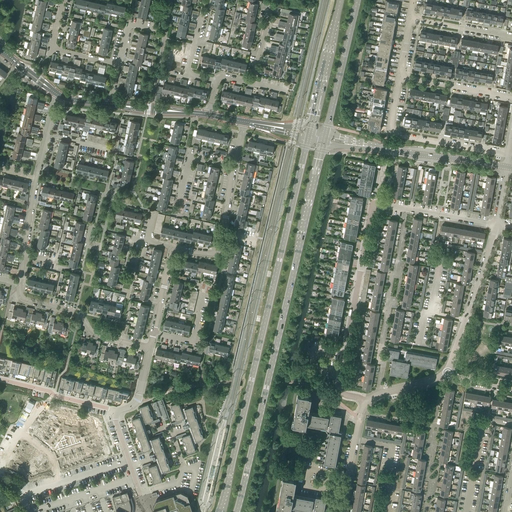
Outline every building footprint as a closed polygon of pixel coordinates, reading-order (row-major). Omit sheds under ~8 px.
[(87,9),(89,1),(85,0),(82,0),(80,7),(87,9)] [(224,2),(216,0),(214,7),(217,7),(222,8),(224,2)] [(249,8),(257,10),(258,4),(256,3),(257,0),(248,0),(249,2),(250,2),(249,8)] [(93,10),(95,2),(89,1),(87,9),(93,10)] [(99,12),(101,4),(95,2),(93,10),(99,12)] [(112,13),(114,4),(107,3),(107,5),(106,11),(112,13)] [(148,12),(149,6),(136,3),(135,5),(140,7),(140,10),(148,12)] [(107,5),(101,4),(99,12),(105,13),(106,11),(107,5)] [(118,14),(120,6),(114,4),(112,13),(118,14)] [(192,10),(192,7),(182,4),(184,5),(182,11),(198,15),(199,11),(192,10)] [(437,14),(438,6),(432,4),(430,13),(437,14)] [(45,10),(46,7),(38,5),(36,12),(52,15),(53,12),(45,10)] [(126,7),(120,6),(118,14),(124,15),(126,7)] [(217,7),(215,13),(223,15),(225,9),(222,8),(217,7)] [(474,9),(467,7),(465,18),(472,19),(473,11),(474,9)] [(255,16),(257,10),(249,8),(247,14),(255,16)] [(146,19),(148,12),(140,10),(139,14),(133,13),(133,15),(146,19)] [(198,15),(182,11),(181,17),(189,19),(190,16),(198,18),(198,15)] [(289,16),(288,19),(296,21),(297,15),(282,11),(281,14),(289,16)] [(51,18),(52,15),(36,12),(35,18),(43,20),(44,16),(51,18)] [(222,22),(223,15),(215,13),(214,20),(222,22)] [(254,22),(255,16),(247,14),(246,21),(254,22)] [(189,22),(189,19),(181,17),(179,16),(177,23),(180,23),(195,27),(196,24),(189,22)] [(42,22),(43,20),(35,18),(33,24),(49,27),(50,24),(42,22)] [(297,28),(298,22),(296,21),(288,19),(287,22),(280,21),(279,24),(295,27),(297,28)] [(73,20),(71,26),(80,28),(81,22),(73,20)] [(220,28),(222,22),(214,20),(212,26),(220,28)] [(257,23),(254,22),(246,21),(248,21),(247,27),(255,29),(257,23)] [(195,27),(180,23),(178,29),(186,31),(187,28),(195,30),(195,27)] [(297,28),(295,27),(279,24),(278,27),(286,28),(285,32),(293,34),(295,34),(297,28)] [(78,35),(80,28),(71,26),(70,33),(78,35)] [(219,34),(220,28),(212,26),(211,32),(219,34)] [(253,36),(255,29),(247,27),(245,34),(253,36)] [(105,28),(103,34),(111,36),(113,30),(105,28)] [(186,34),(186,31),(178,29),(177,36),(192,39),(193,36),(186,34)] [(42,32),(40,32),(34,30),(33,37),(48,40),(49,37),(42,35),(42,32)] [(140,35),(139,39),(147,41),(149,34),(135,31),(134,34),(140,35)] [(217,40),(219,34),(211,32),(209,38),(217,40)] [(77,41),(78,35),(70,33),(68,39),(77,41)] [(110,42),(111,36),(103,34),(102,40),(110,42)] [(252,42),(253,36),(245,34),(244,40),(252,42)] [(294,41),(292,40),(276,36),(275,39),(283,41),(282,44),(288,45),(288,46),(293,47),(294,41)] [(75,47),(77,41),(68,39),(67,45),(69,46),(68,47),(69,48),(70,48),(71,49),(72,49),(73,49),(74,49),(74,47),(75,47)] [(146,47),(147,41),(139,39),(138,43),(133,41),(132,44),(146,47)] [(108,48),(110,42),(102,40),(100,46),(108,48)] [(251,48),(252,42),(244,40),(242,46),(251,48)] [(39,48),(40,45),(31,43),(28,42),(27,48),(30,49),(46,53),(46,49),(39,48)] [(286,52),(288,46),(288,45),(282,44),(280,43),(279,47),(271,45),(271,48),(286,52)] [(144,53),(146,47),(132,44),(131,46),(137,47),(136,51),(144,53)] [(107,55),(108,48),(100,46),(99,53),(107,55)] [(285,58),(286,52),(271,48),(270,51),(277,53),(277,56),(285,58)] [(45,55),(46,53),(30,49),(28,55),(26,54),(25,58),(31,59),(32,56),(37,57),(37,54),(45,55)] [(147,54),(144,53),(136,51),(135,55),(130,54),(129,56),(143,59),(146,60),(147,54)] [(56,71),(58,63),(55,62),(57,55),(54,54),(50,70),(56,71)] [(62,73),(66,57),(63,56),(61,64),(58,63),(56,71),(62,73)] [(143,59),(129,56),(129,58),(134,60),(133,63),(139,65),(141,65),(143,59)] [(208,66),(210,58),(201,56),(200,59),(202,60),(201,64),(208,66)] [(283,64),(285,58),(277,56),(276,59),(268,57),(268,60),(283,64)] [(68,77),(68,74),(70,66),(67,65),(69,58),(66,57),(62,73),(62,76),(68,77)] [(214,67),(216,59),(210,58),(208,66),(214,67)] [(227,68),(229,60),(222,58),(222,61),(220,66),(221,66),(227,68)] [(75,76),(78,60),(75,59),(73,67),(70,66),(68,74),(75,76)] [(82,71),(83,69),(79,68),(81,60),(78,60),(75,76),(81,77),(82,71)] [(233,69),(235,61),(229,60),(227,68),(233,69)] [(282,70),(283,64),(268,60),(267,63),(275,65),(274,68),(282,70)] [(239,71),(241,63),(235,61),(233,69),(239,71)] [(130,67),(124,65),(124,68),(138,71),(139,65),(133,63),(131,63),(130,67)] [(247,64),(241,63),(239,71),(245,72),(247,64)] [(87,81),(90,65),(87,64),(85,72),(82,71),(81,77),(80,79),(87,81)] [(93,82),(95,74),(91,73),(93,66),(90,65),(87,81),(93,82)] [(99,84),(103,68),(100,67),(98,75),(95,74),(93,82),(99,84)] [(105,69),(103,68),(99,84),(105,85),(104,87),(108,88),(109,82),(106,81),(107,77),(104,76),(105,69)] [(136,77),(138,71),(124,68),(123,70),(129,71),(128,75),(136,77)] [(281,76),(282,70),(274,68),(273,71),(266,69),(265,73),(277,76),(277,78),(280,79),(281,76)] [(135,83),(136,77),(128,75),(127,79),(121,78),(121,80),(135,83)] [(169,92),(173,77),(170,76),(168,83),(164,83),(163,87),(160,86),(159,92),(162,93),(163,91),(169,92)] [(181,95),(185,80),(182,79),(180,86),(177,86),(175,94),(181,95)] [(194,96),(198,80),(195,79),(193,87),(190,86),(189,89),(188,94),(194,96)] [(133,89),(135,83),(121,80),(120,82),(126,84),(125,87),(133,89)] [(189,89),(186,88),(188,80),(185,80),(181,95),(187,97),(188,94),(189,89)] [(200,97),(202,89),(199,88),(201,81),(198,80),(194,96),(200,97)] [(205,90),(202,89),(200,97),(206,99),(210,83),(207,82),(205,90)] [(227,100),(229,92),(226,91),(227,84),(225,83),(221,99),(227,100)] [(234,102),(237,86),(234,85),(232,93),(229,92),(227,100),(227,103),(233,104),(234,102)] [(240,103),(242,95),(238,94),(240,86),(237,86),(234,102),(240,103)] [(132,96),(133,89),(125,87),(124,91),(119,90),(118,93),(132,96)] [(246,104),(250,89),(246,88),(245,96),(242,95),(240,103),(246,104)] [(259,105),(263,89),(259,89),(258,96),(254,95),(254,98),(252,103),(252,106),(258,107),(259,105)] [(265,106),(267,98),(264,97),(265,90),(263,89),(259,105),(265,106)] [(270,99),(267,98),(265,106),(264,109),(270,111),(271,108),(275,92),(271,91),(270,99)] [(30,96),(28,103),(44,106),(45,103),(37,101),(38,98),(34,97),(34,94),(28,92),(27,96),(30,96)] [(277,93),(275,92),(271,108),(277,109),(276,111),(280,112),(281,106),(278,105),(279,101),(276,100),(277,93)] [(43,109),(44,106),(28,103),(27,109),(35,111),(36,107),(43,109)] [(34,114),(35,111),(27,109),(25,115),(41,119),(42,115),(34,114)] [(71,124),(73,116),(73,115),(73,114),(71,114),(70,114),(70,115),(67,114),(64,124),(67,125),(68,123),(71,124)] [(41,119),(25,115),(24,121),(32,123),(33,119),(40,121),(41,119)] [(78,125),(79,117),(73,116),(71,124),(78,125)] [(96,127),(98,119),(92,117),(90,126),(96,127)] [(102,129),(104,120),(98,119),(96,127),(102,129)] [(108,130),(110,122),(104,120),(102,129),(108,130)] [(31,126),(32,123),(24,121),(22,127),(38,131),(39,128),(31,126)] [(131,121),(130,127),(138,129),(140,123),(131,121)] [(117,123),(110,122),(108,130),(115,132),(117,123)] [(175,123),(173,129),(182,131),(182,128),(188,129),(188,126),(175,123)] [(380,131),(381,126),(368,124),(367,128),(370,129),(370,131),(377,132),(377,130),(380,131)] [(37,134),(38,131),(22,127),(20,127),(18,132),(21,133),(27,135),(26,135),(29,135),(30,132),(37,134)] [(137,135),(138,129),(130,127),(128,133),(137,135)] [(202,138),(204,130),(200,129),(201,127),(198,127),(196,136),(202,138)] [(181,135),(182,131),(173,129),(172,135),(185,139),(186,136),(181,135)] [(208,139),(211,130),(208,129),(208,130),(204,130),(202,138),(208,139)] [(214,141),(216,132),(213,132),(213,130),(211,130),(208,139),(214,141)] [(26,138),(26,135),(27,135),(21,133),(18,132),(17,139),(32,143),(33,139),(26,138)] [(220,142),(223,132),(220,132),(220,133),(216,132),(214,141),(220,142)] [(225,133),(223,132),(220,142),(227,144),(226,144),(228,145),(230,139),(228,138),(229,135),(225,134),(225,133)] [(135,141),(137,135),(128,133),(127,140),(135,141)] [(32,143),(17,139),(15,145),(23,147),(24,144),(32,145),(32,143)] [(134,148),(135,141),(127,140),(125,146),(134,148)] [(254,150),(256,140),(253,140),(253,141),(249,140),(248,144),(245,143),(244,149),(247,149),(248,148),(254,150)] [(260,151),(262,143),(258,142),(258,141),(256,140),(254,150),(260,151)] [(60,141),(59,147),(67,149),(68,143),(60,141)] [(266,153),(268,143),(266,142),(265,144),(262,143),(260,151),(266,153)] [(271,144),(268,143),(266,153),(272,154),(274,146),(270,145),(271,144)] [(23,150),(23,147),(15,145),(14,151),(29,155),(30,152),(23,150)] [(132,154),(134,148),(125,146),(124,152),(132,154)] [(169,146),(168,152),(176,154),(177,151),(184,153),(185,149),(169,146)] [(65,155),(67,149),(59,147),(57,153),(65,155)] [(29,158),(29,155),(14,151),(12,157),(10,157),(9,160),(15,161),(16,158),(21,159),(21,156),(29,158)] [(168,152),(166,152),(164,158),(167,158),(182,162),(183,159),(176,157),(176,154),(168,152)] [(64,162),(65,155),(57,153),(56,160),(64,162)] [(181,165),(182,162),(167,158),(165,165),(173,167),(174,163),(181,165)] [(126,159),(125,165),(133,167),(134,161),(126,159)] [(62,168),(64,162),(56,160),(54,166),(62,168)] [(247,162),(246,169),(254,171),(257,171),(259,165),(247,162)] [(82,173),(84,165),(78,163),(76,171),(82,173)] [(88,174),(90,166),(84,165),(82,173),(88,174)] [(131,174),(133,167),(125,165),(123,172),(131,174)] [(173,170),(173,167),(165,165),(164,171),(179,174),(180,171),(173,170)] [(95,176),(97,167),(90,166),(88,174),(95,176)] [(211,166),(210,173),(218,174),(220,168),(211,166)] [(101,177),(103,169),(97,167),(95,176),(101,177)] [(109,170),(103,169),(101,177),(107,179),(109,170)] [(253,177),(254,171),(246,169),(244,175),(253,177)] [(179,174),(164,171),(162,177),(164,178),(164,177),(170,179),(171,176),(178,177),(179,174)] [(130,180),(131,174),(123,172),(122,178),(130,180)] [(217,181),(218,174),(210,173),(208,179),(217,181)] [(251,183),(253,177),(244,175),(243,181),(251,183)] [(8,187),(10,177),(8,176),(7,178),(3,177),(3,179),(2,185),(8,187)] [(172,183),(173,179),(170,179),(164,177),(164,178),(163,184),(177,187),(177,184),(172,183)] [(128,186),(130,180),(122,178),(120,183),(118,183),(117,186),(124,188),(124,185),(128,186)] [(20,190),(22,180),(20,179),(20,181),(16,180),(14,188),(20,190)] [(215,187),(217,181),(208,179),(207,185),(215,187)] [(25,181),(22,180),(20,190),(26,191),(28,183),(24,182),(25,181)] [(250,189),(251,183),(243,181),(241,187),(250,189)] [(176,189),(177,187),(163,184),(162,190),(170,192),(171,188),(176,189)] [(214,193),(215,187),(207,185),(206,191),(214,193)] [(48,195),(50,187),(44,186),(42,194),(48,195)] [(54,197),(56,189),(50,187),(48,195),(54,197)] [(248,196),(250,189),(241,187),(240,194),(242,194),(248,196)] [(61,198),(62,190),(56,189),(54,197),(61,198)] [(67,200),(69,192),(62,190),(61,198),(67,200)] [(169,194),(170,192),(162,190),(160,196),(174,199),(174,197),(169,195),(169,194)] [(212,199),(214,193),(206,191),(204,197),(215,200),(212,199)] [(89,193),(87,200),(96,202),(97,195),(89,193)] [(251,196),(248,196),(242,194),(241,200),(249,202),(251,196)] [(173,202),(174,199),(160,196),(159,202),(167,204),(168,200),(173,202)] [(213,206),(215,200),(204,197),(204,198),(206,198),(205,204),(213,206)] [(95,208),(96,202),(87,200),(86,206),(95,208)] [(248,208),(249,202),(241,200),(239,206),(248,208)] [(166,208),(167,204),(159,202),(157,209),(171,212),(171,209),(166,208)] [(7,204),(5,211),(13,213),(14,210),(22,211),(22,208),(7,204)] [(212,212),(213,206),(205,204),(204,210),(212,212)] [(93,214),(95,208),(86,206),(85,212),(93,214)] [(246,215),(248,208),(239,206),(238,213),(246,215)] [(122,218),(124,209),(118,208),(116,216),(122,218)] [(44,209),(42,215),(50,217),(52,211),(44,209)] [(128,219),(130,211),(124,209),(122,218),(128,219)] [(210,218),(212,212),(204,210),(202,217),(210,218)] [(13,216),(13,213),(5,211),(4,217),(19,221),(20,218),(13,216)] [(134,221),(136,212),(130,211),(128,219),(134,221)] [(92,220),(93,214),(85,212),(83,218),(92,220)] [(143,214),(136,212),(134,221),(141,222),(143,214)] [(245,221),(246,215),(238,213),(236,219),(245,221)] [(49,223),(50,217),(42,215),(41,221),(49,223)] [(19,224),(19,221),(4,217),(2,223),(10,225),(11,222),(19,224)] [(414,218),(413,224),(421,226),(421,222),(426,223),(427,218),(418,217),(418,219),(414,218)] [(248,222),(245,221),(236,219),(235,225),(238,226),(243,227),(247,228),(248,222)] [(48,229),(49,223),(41,221),(39,228),(42,228),(47,230),(48,229)] [(77,221),(75,227),(84,229),(85,223),(77,221)] [(10,228),(10,225),(2,223),(1,229),(16,233),(17,230),(10,228)] [(162,228),(161,231),(160,235),(167,236),(169,228),(162,226),(162,228)] [(82,235),(84,229),(75,227),(73,227),(72,230),(73,231),(75,231),(74,233),(82,235)] [(173,238),(175,229),(169,228),(167,236),(173,238)] [(16,236),(16,233),(1,229),(0,232),(0,235),(2,236),(7,237),(8,234),(16,236)] [(179,239),(181,231),(175,229),(173,238),(179,239)] [(185,240),(187,232),(181,231),(179,239),(185,240)] [(193,234),(187,232),(185,240),(192,242),(192,240),(193,234)] [(81,241),(82,235),(74,233),(72,240),(75,240),(81,242),(81,241)] [(117,233),(116,240),(124,242),(125,238),(130,239),(131,236),(117,233)] [(204,242),(206,234),(200,233),(198,241),(204,242)] [(47,242),(48,236),(40,234),(39,240),(47,242)] [(213,236),(206,234),(204,242),(211,244),(213,236)] [(10,238),(7,237),(2,236),(0,242),(16,246),(17,243),(9,241),(10,238)] [(46,249),(47,242),(39,240),(37,247),(46,249)] [(83,242),(81,241),(81,242),(75,240),(73,246),(82,248),(83,242)] [(123,245),(124,242),(116,240),(114,246),(128,249),(128,247),(123,245)] [(15,249),(16,246),(0,242),(0,248),(7,251),(8,247),(15,249)] [(233,245),(232,251),(240,253),(242,247),(233,245)] [(80,254),(82,248),(73,246),(72,253),(80,254)] [(128,249),(114,246),(113,252),(121,254),(122,250),(127,251),(128,249)] [(6,254),(7,251),(0,248),(0,255),(13,258),(14,255),(6,254)] [(154,249),(152,255),(161,257),(163,251),(154,249)] [(239,259),(240,253),(232,251),(231,257),(239,259)] [(120,258),(121,254),(113,252),(110,252),(108,258),(111,258),(125,261),(125,259),(120,258)] [(79,261),(80,254),(72,253),(70,259),(79,261)] [(160,263),(161,257),(152,255),(151,261),(160,263)] [(237,266),(239,259),(231,257),(229,264),(237,266)] [(125,261),(111,258),(110,265),(112,265),(118,267),(118,266),(119,263),(124,264),(125,261)] [(77,267),(79,261),(70,259),(69,265),(77,267)] [(184,269),(186,261),(180,259),(178,268),(184,269)] [(3,266),(4,263),(0,261),(0,271),(2,272),(3,269),(10,271),(11,268),(3,266)] [(158,269),(160,263),(151,261),(150,267),(158,269)] [(190,270),(193,262),(186,261),(184,269),(190,270)] [(204,271),(206,263),(199,261),(199,263),(197,269),(198,269),(204,271)] [(197,269),(199,263),(193,262),(190,270),(197,272),(198,269),(197,269)] [(210,272),(212,264),(206,263),(204,271),(210,272)] [(218,265),(212,264),(210,272),(209,274),(213,275),(214,273),(216,274),(218,265)] [(236,272),(237,266),(229,264),(228,270),(236,272)] [(120,271),(121,267),(118,266),(118,267),(112,265),(111,272),(124,275),(125,272),(120,271)] [(157,275),(158,269),(150,267),(148,274),(157,275)] [(124,277),(124,275),(111,272),(109,278),(118,280),(118,276),(124,277)] [(72,273),(70,279),(78,281),(80,275),(72,273)] [(155,282),(157,275),(148,274),(147,280),(153,282),(155,282)] [(227,274),(225,280),(233,282),(235,276),(227,274)] [(117,283),(118,280),(109,278),(108,284),(121,287),(122,285),(117,283)] [(34,289),(36,281),(29,279),(27,287),(34,289)] [(77,288),(78,281),(70,279),(68,285),(77,288)] [(151,288),(153,282),(147,280),(144,279),(143,286),(151,288)] [(232,289),(233,282),(225,280),(224,287),(232,289)] [(40,290),(42,282),(36,281),(34,289),(40,290)] [(175,281),(174,287),(182,289),(183,283),(175,281)] [(46,291),(48,283),(42,282),(40,290),(46,291)] [(54,285),(48,283),(46,291),(53,293),(54,285)] [(150,294),(151,288),(143,286),(142,292),(150,294)] [(180,295),(182,289),(174,287),(172,293),(180,295)] [(230,295),(232,289),(224,287),(222,293),(230,295)] [(1,290),(0,290),(0,304),(1,305),(1,303),(4,304),(8,289),(5,288),(3,293),(0,292),(1,290)] [(74,300),(75,293),(67,291),(65,300),(70,301),(70,299),(74,300)] [(148,300),(150,294),(142,292),(140,298),(148,300)] [(179,301),(180,295),(172,293),(171,299),(179,301)] [(229,301),(230,295),(222,293),(221,299),(229,301)] [(179,301),(171,299),(169,306),(174,307),(174,310),(179,311),(181,302),(179,301)] [(228,307),(229,301),(221,299),(219,305),(228,307)] [(96,311),(98,302),(91,301),(89,309),(96,311)] [(17,319),(20,309),(17,308),(16,310),(13,309),(14,304),(11,303),(7,319),(11,319),(11,317),(17,319)] [(108,314),(110,305),(104,304),(102,312),(108,314)] [(141,304),(140,311),(148,313),(149,306),(141,304)] [(226,313),(228,307),(219,305),(218,311),(226,313)] [(26,323),(30,308),(26,307),(25,312),(22,311),(23,309),(20,309),(17,319),(23,320),(23,322),(26,323)] [(122,308),(116,307),(114,315),(121,316),(122,308)] [(36,323),(38,313),(35,312),(35,314),(32,313),(33,309),(30,308),(26,323),(29,324),(30,322),(36,323)] [(146,319),(148,313),(140,311),(138,317),(146,319)] [(225,319),(226,313),(218,311),(216,317),(225,319)] [(38,313),(36,323),(35,326),(41,328),(42,327),(45,327),(49,312),(45,312),(44,316),(41,315),(41,314),(38,313)] [(58,332),(60,322),(57,321),(57,323),(54,322),(55,317),(51,317),(48,332),(51,333),(52,331),(58,332)] [(145,325),(146,319),(138,317),(137,323),(145,325)] [(223,326),(225,319),(216,317),(215,323),(223,326)] [(63,322),(60,322),(58,332),(64,333),(63,336),(67,336),(70,321),(67,320),(66,325),(63,324),(63,322)] [(170,329),(172,321),(166,320),(164,328),(170,329)] [(176,331),(178,323),(172,321),(170,329),(176,331)] [(143,331),(145,325),(137,323),(135,329),(143,331)] [(183,332),(185,324),(178,323),(176,331),(183,332)] [(222,332),(223,326),(215,323),(213,330),(222,332)] [(191,326),(185,324),(183,332),(189,334),(191,326)] [(142,337),(143,331),(135,329),(134,336),(142,337)] [(88,352),(90,342),(87,341),(87,343),(84,342),(85,338),(82,337),(78,352),(81,353),(82,354),(87,355),(88,352)] [(215,352),(218,339),(216,338),(214,343),(210,342),(210,346),(207,345),(205,353),(208,354),(209,351),(215,352)] [(93,343),(90,342),(88,352),(94,354),(93,356),(97,356),(100,341),(97,341),(96,345),(93,344),(93,343)] [(227,346),(223,345),(221,354),(227,355),(231,342),(228,341),(227,346)] [(110,360),(112,350),(109,349),(108,351),(105,350),(106,346),(103,345),(100,360),(103,361),(103,359),(110,360)] [(161,359),(165,345),(162,345),(161,350),(157,349),(155,357),(161,359)] [(168,360),(170,352),(166,351),(167,346),(165,345),(161,359),(168,360)] [(174,362),(177,348),(175,347),(173,353),(170,352),(168,360),(174,362)] [(187,362),(190,348),(188,348),(186,353),(182,352),(182,355),(181,360),(187,362)] [(193,363),(195,355),(191,354),(193,349),(190,348),(187,362),(193,363)] [(118,365),(122,349),(119,349),(118,353),(114,353),(115,351),(112,350),(110,360),(116,362),(115,364),(118,365)] [(128,365),(131,355),(128,354),(127,356),(124,355),(125,350),(122,349),(118,365),(122,365),(122,363),(128,365)] [(399,351),(394,350),(392,360),(390,373),(407,376),(410,363),(404,362),(404,361),(398,360),(399,351)] [(199,356),(195,355),(193,363),(199,365),(202,351),(200,351),(199,356)] [(410,363),(412,353),(406,352),(404,361),(404,362),(410,363)] [(140,359),(140,355),(141,354),(137,353),(136,358),(133,357),(134,355),(131,355),(128,365),(134,366),(134,368),(137,369),(140,359)] [(416,365),(418,354),(412,353),(410,363),(416,365)] [(423,366),(424,355),(418,354),(416,365),(423,366)] [(429,367),(431,357),(424,355),(423,366),(429,367)] [(12,360),(0,357),(0,369),(5,371),(6,365),(10,366),(12,360)] [(437,358),(431,357),(429,367),(435,368),(437,358)] [(16,361),(12,360),(10,366),(6,365),(5,371),(13,373),(16,361)] [(28,364),(16,361),(13,373),(21,375),(22,369),(27,370),(28,364)] [(36,366),(28,364),(27,370),(22,369),(21,375),(33,378),(36,366)] [(48,369),(40,367),(37,379),(46,381),(48,369)] [(57,371),(48,369),(46,381),(54,383),(57,371)] [(70,379),(62,377),(60,387),(68,389),(70,379)] [(78,381),(70,379),(68,389),(76,391),(78,381)] [(87,383),(78,381),(76,391),(80,392),(81,387),(85,388),(87,383)] [(91,384),(87,383),(85,388),(81,387),(80,392),(88,394),(91,384)] [(99,386),(91,384),(88,394),(97,396),(99,386)] [(107,388),(99,386),(97,396),(105,398),(107,388)] [(115,390),(107,388),(105,398),(113,400),(115,390)] [(129,393),(115,390),(113,400),(121,402),(122,397),(127,399),(129,393)] [(306,426),(309,413),(311,397),(309,396),(309,395),(299,393),(293,424),(304,426),(304,425),(306,426)] [(164,420),(169,418),(163,399),(153,402),(158,416),(162,415),(164,420)] [(179,402),(171,405),(176,421),(171,423),(172,426),(182,422),(184,419),(185,419),(179,402)] [(159,418),(154,420),(148,404),(140,407),(146,423),(151,421),(152,424),(160,421),(159,418)] [(204,438),(198,422),(193,406),(188,408),(184,409),(195,441),(204,438)] [(55,412),(53,415),(61,421),(65,422),(65,424),(67,414),(55,412)] [(53,415),(49,419),(58,426),(61,421),(53,415)] [(78,416),(76,426),(77,424),(81,425),(91,421),(90,418),(78,416)] [(151,448),(146,432),(140,416),(132,419),(143,451),(138,453),(139,455),(147,452),(146,450),(151,448)] [(49,419),(46,423),(54,430),(58,426),(49,419)] [(91,421),(81,425),(83,430),(93,427),(91,421)] [(46,423),(43,428),(51,434),(54,430),(46,423)] [(93,427),(83,430),(85,435),(95,432),(93,427)] [(43,428),(39,432),(48,438),(51,434),(43,428)] [(39,432),(36,436),(44,443),(48,438),(39,432)] [(95,432),(85,435),(86,440),(96,437),(95,432)] [(170,468),(167,460),(159,436),(164,434),(164,432),(155,434),(156,437),(151,439),(162,471),(170,468)] [(195,450),(194,447),(190,434),(187,435),(186,433),(176,436),(176,439),(182,437),(187,453),(195,450)] [(63,435),(52,449),(54,450),(75,444),(73,436),(63,435)] [(416,437),(414,437),(413,443),(415,443),(423,445),(424,439),(416,437)] [(25,451),(15,464),(31,476),(50,470),(47,459),(46,458),(47,456),(45,455),(44,456),(38,452),(39,450),(37,448),(36,450),(28,444),(23,450),(25,451)] [(335,464),(336,460),(323,457),(322,462),(331,464),(331,466),(336,468),(337,464),(335,464)] [(162,480),(159,472),(156,463),(151,465),(150,463),(142,465),(143,468),(148,466),(154,483),(162,480)] [(289,508),(291,508),(294,495),(297,479),(294,478),(284,476),(278,507),(288,508),(289,508)] [(193,511),(188,496),(188,495),(181,491),(157,499),(153,507),(154,511),(193,511)] [(116,509),(121,511),(130,511),(131,511),(131,510),(131,509),(131,508),(131,507),(131,505),(130,504),(129,499),(130,499),(127,492),(120,494),(120,495),(112,497),(116,509)]
